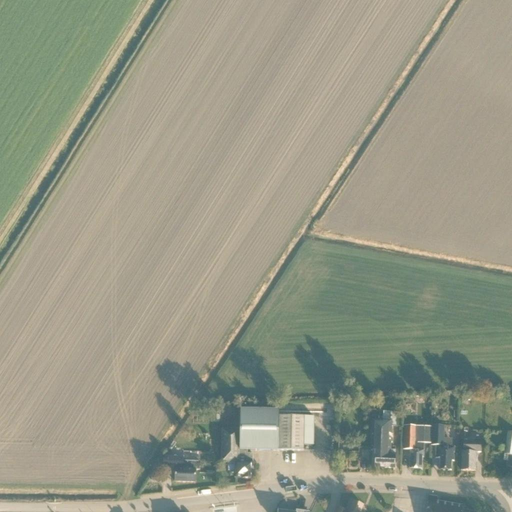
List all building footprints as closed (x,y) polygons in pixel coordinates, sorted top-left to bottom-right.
[(222,430),(221,463),(235,463),(235,478),(253,479),(253,463),(253,454),(247,454),(247,450),(278,450),(279,416),(279,410),(240,409),(239,425),(239,430),(222,430)] [(372,420),(370,450),(376,451),(375,468),(394,469),(395,454),(395,450),(391,449),(391,430),(392,426),(392,412),(383,412),(383,420),(372,420)] [(392,426),(391,430),(401,431),(402,422),(398,422),(398,413),(392,412),(392,426)] [(279,416),(278,450),(303,451),(303,445),(314,446),(314,417),(304,417),(279,416)] [(431,444),(431,427),(404,426),(403,450),(410,450),(410,469),(422,470),(423,468),(424,444),(431,444)] [(431,444),(431,446),(436,446),(435,458),(440,459),(440,470),(451,471),(451,462),(454,462),(454,447),(443,447),(444,426),(432,426),(432,427),(431,427),(431,444)] [(346,435),(337,435),(337,443),(346,444),(346,435)] [(477,453),(481,453),(481,442),(463,442),(463,452),(462,452),(461,471),(475,472),(475,461),(477,461),(477,453)] [(183,460),(183,458),(183,457),(163,456),(163,468),(172,469),(172,470),(175,470),(175,482),(195,483),(196,470),(200,470),(200,461),(183,460)] [(466,511),(463,511),(464,506),(436,501),(437,497),(429,496),(426,511),(466,511)] [(360,511),(363,506),(351,501),(346,511),(339,508),(337,511),(360,511)]
